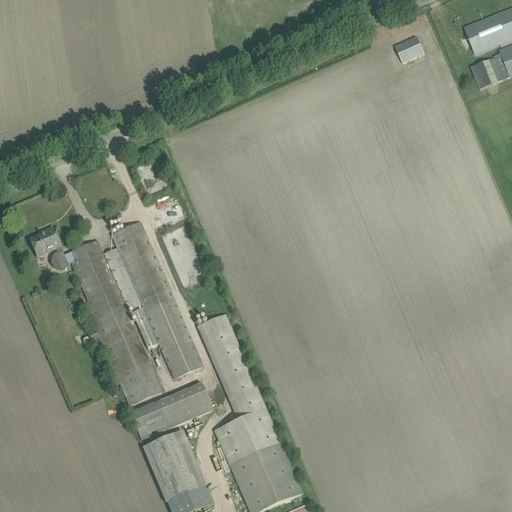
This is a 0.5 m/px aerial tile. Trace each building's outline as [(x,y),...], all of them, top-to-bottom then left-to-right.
[(511,10),(464,29),(468,38),(475,56),(507,43),(511,42),(511,41),(511,10)] [(395,48),(399,57),(403,64),(424,54),(416,38),(395,48)] [(480,91),(511,78),(511,47),(496,54),(497,58),(471,69),(480,91)] [(100,347),(100,348),(97,350),(99,356),(103,354),(106,362),(104,363),(114,387),(120,385),(129,407),(133,405),(134,406),(163,394),(131,321),(134,319),(148,350),(159,345),(174,381),(203,368),(141,224),(112,237),(118,250),(103,257),(97,243),(65,257),(53,229),(40,235),(40,237),(30,241),(38,258),(56,250),(57,253),(56,254),(55,255),(54,255),(54,256),(53,257),(52,257),(52,258),(52,259),(51,260),(51,261),(51,262),(51,263),(51,264),(51,265),(51,266),(52,266),(52,267),(53,268),(53,269),(54,270),(55,270),(55,271),(56,271),(57,272),(58,272),(59,272),(60,272),(61,272),(62,272),(63,272),(64,271),(64,270),(70,268),(68,265),(72,263),(103,335),(99,337),(103,346),(100,347)] [(237,422),(215,432),(249,511),(263,511),(303,495),(225,316),(197,328),(237,422)] [(213,411),(202,385),(130,415),(141,441),(213,411)] [(205,488),(183,433),(143,450),(166,504),(205,488)]
